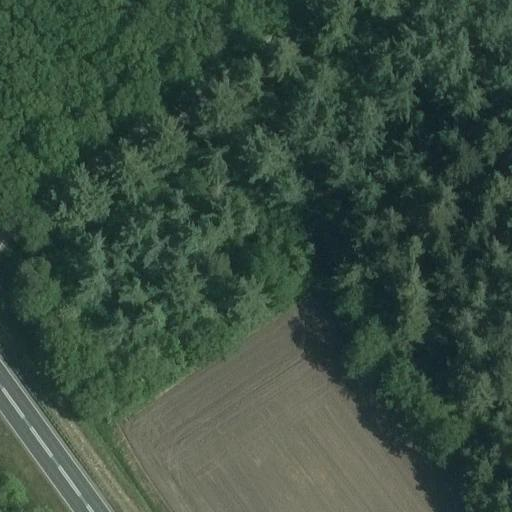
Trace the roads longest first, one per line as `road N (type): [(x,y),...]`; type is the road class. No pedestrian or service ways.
road 1 (track): [(19,230),(355,0)]
road 2 (trunk): [(90,511),(0,387)]
